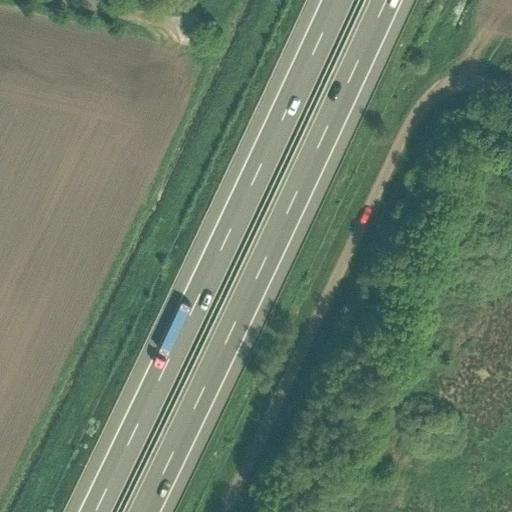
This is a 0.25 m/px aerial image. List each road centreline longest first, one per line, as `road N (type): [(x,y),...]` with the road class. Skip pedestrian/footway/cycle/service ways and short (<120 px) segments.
road 1 (motorway): [(140,511),(383,0)]
road 2 (motorway): [(336,0),(93,511)]
road 3 (unclassified): [(511,77),(440,87),(412,114),(220,511)]
